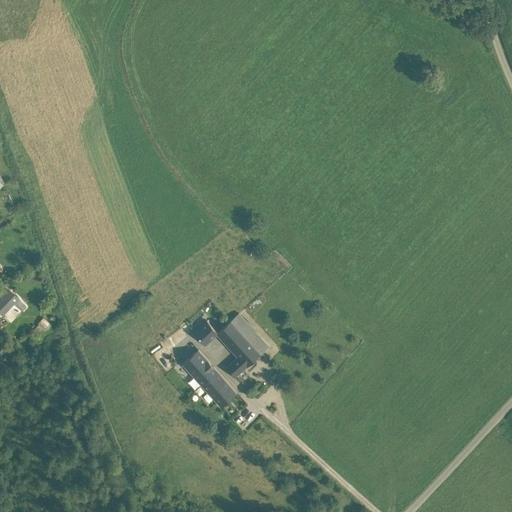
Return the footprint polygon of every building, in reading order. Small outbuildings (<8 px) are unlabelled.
[(9,289),(3,295),(0,292),(0,306),(5,312),(6,312),(11,318),(19,310),(13,304),(19,298),(9,289)] [(256,332),(239,313),(232,319),(250,338),(256,332)] [(44,330),(48,319),(40,316),(36,327),(44,330)] [(218,332),(217,332),(238,356),(227,366),(235,375),(268,345),(256,332),(250,338),(232,319),(218,332)] [(218,332),(207,320),(195,331),(206,343),(217,332),(218,332)] [(198,349),(184,362),(205,386),(220,373),(218,370),(198,349)] [(237,391),(220,373),(205,386),(221,405),(237,391)]
